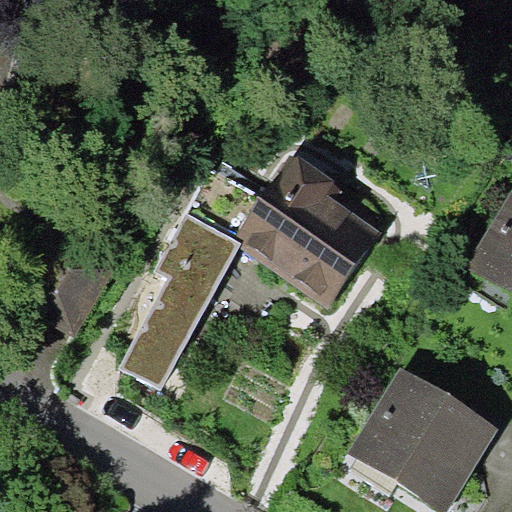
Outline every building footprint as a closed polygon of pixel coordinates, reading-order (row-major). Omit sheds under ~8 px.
[(262,197),(234,238),(241,242),(238,247),(327,308),(378,230),(365,222),(366,219),(334,198),(340,189),(332,183),(334,179),(293,153),(262,197)] [(241,242),(234,238),(262,197),(211,171),(152,271),(166,278),(116,369),(159,392),(238,247),(241,242)] [(511,189),(465,268),(511,296),(511,189)] [(117,264),(55,228),(12,301),(75,337),(117,264)] [(499,425),(401,366),(349,452),(358,457),(398,482),(447,511),(499,425)] [(398,482),(358,457),(351,468),(391,493),(398,482)]
